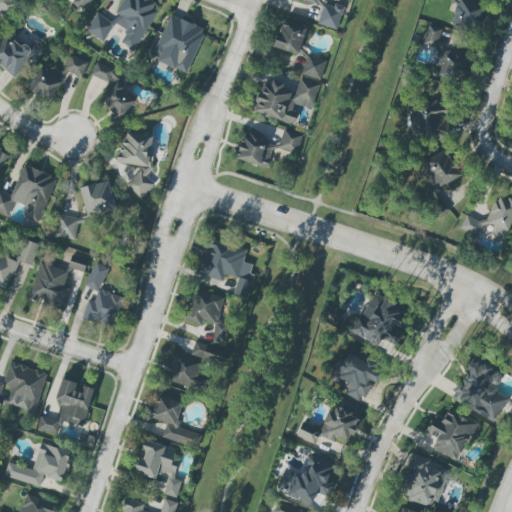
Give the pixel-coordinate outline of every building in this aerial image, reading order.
[(17,2),(14,0),(0,0),(0,15),(2,17),(17,2)] [(72,0),(71,2),(80,11),(90,0),(72,0)] [(85,31),(103,42),(114,23),(126,31),(119,42),(134,50),(159,8),(145,0),(122,0),(110,22),(95,13),(85,31)] [(477,32),(486,7),(465,0),(458,0),(450,23),(477,32)] [(317,24),(336,30),(343,7),(334,4),(333,7),(323,4),(317,24)] [(186,73),(205,30),(169,14),(151,57),(186,73)] [(273,47),(297,55),(306,28),(282,20),(273,47)] [(424,42),(437,45),(441,28),(427,26),(424,42)] [(0,65),(13,78),(43,47),(36,41),(29,49),(23,43),(19,47),(8,36),(0,44),(0,65)] [(431,73),(458,84),(469,56),(443,45),(431,73)] [(87,62),(69,55),(63,68),(43,59),(28,91),(51,101),(64,71),(80,78),(87,62)] [(321,80),(325,60),(305,56),(301,75),(321,80)] [(111,83),(116,71),(96,62),(90,74),(111,83)] [(318,84),(299,79),(295,94),(282,90),(283,84),(262,79),(253,113),(294,124),(298,108),(311,111),(318,84)] [(135,100),(116,82),(100,100),(119,117),(135,100)] [(447,102),(410,102),(410,129),(420,129),(420,137),(447,138),(447,102)] [(277,148),(296,155),(302,136),(284,129),(277,148)] [(267,169),(273,148),(277,150),(280,142),(244,132),(236,160),(267,169)] [(135,174),(125,183),(139,199),(154,185),(146,175),(155,167),(148,159),(159,150),(145,134),(136,142),(132,137),(116,152),(135,174)] [(0,168),(8,155),(0,150),(0,168)] [(423,158),(432,187),(461,179),(456,164),(451,166),(446,151),(423,158)] [(55,177),(22,166),(12,195),(0,191),(0,213),(9,217),(13,203),(27,207),(24,217),(40,222),(55,177)] [(79,188),(87,218),(115,211),(107,181),(79,188)] [(486,223),(494,226),(491,234),(505,239),(511,219),(511,200),(496,195),(486,223)] [(79,219),(59,214),(53,235),(73,240),(79,219)] [(473,240),(489,223),(484,218),(479,224),(469,215),(458,226),(473,240)] [(38,244),(23,240),(17,261),(32,266),(38,244)] [(233,294),(246,298),(255,265),(243,262),(246,250),(209,240),(199,275),(222,281),(223,275),(237,279),(233,294)] [(88,257),(72,252),(67,269),(83,274),(88,257)] [(0,286),(7,289),(17,260),(0,254),(0,286)] [(72,287),(64,284),(68,272),(40,262),(27,299),(38,303),(39,302),(63,311),(72,287)] [(124,299),(99,289),(107,268),(94,262),(84,286),(97,292),(93,302),(88,300),(81,317),(112,329),(124,299)] [(224,299),(195,289),(184,321),(200,326),(202,321),(215,325),(210,339),(225,344),(231,326),(217,321),(224,299)] [(348,334),(379,345),(380,341),(394,346),(397,337),(394,336),(405,305),(371,293),(363,316),(356,313),(348,334)] [(190,354),(225,364),(229,352),(194,342),(190,354)] [(331,378),(346,386),(342,394),(361,403),(371,382),(374,383),(382,366),(366,358),(364,362),(343,352),(331,378)] [(201,362),(171,353),(163,379),(187,387),(190,377),(195,379),(201,362)] [(450,398),(493,423),(507,399),(494,391),(502,376),(473,359),(459,385),(458,384),(450,398)] [(46,373),(9,363),(3,385),(9,386),(4,404),(35,412),(46,373)] [(84,427),(92,388),(83,386),(81,392),(74,391),(76,383),(60,379),(55,402),(61,403),(57,420),(39,416),(36,431),(56,435),(59,421),(84,427)] [(165,423),(161,438),(197,448),(200,434),(176,428),(182,404),(156,397),(150,419),(165,423)] [(321,430),(301,423),(295,437),(315,444),(318,437),(334,443),(332,448),(327,446),(326,449),(336,452),(340,440),(348,443),(360,411),(332,401),(321,430)] [(133,473),(155,478),(157,472),(168,474),(163,494),(176,498),(181,481),(173,479),(176,466),(171,465),(175,448),(143,440),(139,454),(138,454),(133,473)] [(61,481),(69,451),(39,443),(32,470),(7,463),(3,477),(39,487),(42,476),(61,481)] [(448,476),(433,470),(436,464),(416,454),(403,484),(407,486),(403,496),(432,509),(448,476)] [(338,466),(314,457),(307,475),(287,467),(278,491),(322,508),(338,466)] [(53,511),(56,503),(25,494),(20,511),(53,511)] [(174,511),(177,503),(163,499),(159,511),(144,511),(142,511),(144,504),(124,498),(119,511),(174,511)]
